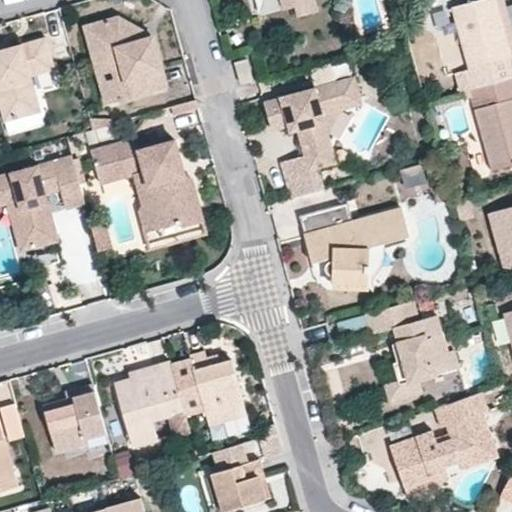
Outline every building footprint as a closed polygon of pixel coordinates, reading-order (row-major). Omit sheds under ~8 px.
[(280,0),(283,9),(296,5),(298,13),(316,8),(313,0),(280,0)] [(511,64),(494,0),(474,0),(453,6),(459,31),(470,72),(464,73),(468,89),(473,88),(474,88),(511,77),(511,64)] [(511,63),(511,35),(502,0),(494,0),(511,64),(511,63)] [(166,85),(150,35),(141,37),(137,27),(118,14),(83,26),(95,67),(112,63),(120,60),(125,78),(117,80),(122,98),(166,85)] [(470,72),(459,31),(452,33),(464,73),(470,72)] [(10,49),(12,56),(3,59),(1,51),(0,51),(0,99),(4,114),(6,120),(33,112),(23,79),(33,76),(53,70),(44,39),(10,49)] [(12,56),(10,49),(1,51),(3,59),(12,56)] [(120,60),(112,63),(117,80),(125,78),(120,60)] [(246,62),(236,65),(241,83),(251,80),(246,62)] [(33,76),(23,79),(33,112),(42,110),(33,76)] [(477,107),(470,109),(478,135),(488,170),(511,163),(511,99),(511,77),(474,88),(473,88),(477,107)] [(337,164),(327,125),(332,113),(365,103),(358,78),(266,103),(273,131),(291,126),(290,120),(301,118),(304,130),(301,135),(300,140),(309,171),(337,164)] [(468,89),(465,90),(470,109),(477,107),(473,88),(468,89)] [(196,100),(169,107),(172,117),(199,110),(196,100)] [(293,133),(304,130),(301,118),(290,120),(291,126),(293,133)] [(352,139),(354,125),(334,123),(332,137),(352,139)] [(101,183),(134,174),(143,207),(151,205),(159,233),(168,230),(175,228),(184,230),(206,225),(194,182),(184,178),(178,180),(175,168),(180,161),(174,142),(139,151),(126,143),(92,152),(101,183)] [(71,209),(86,205),(72,155),(57,160),(71,209)] [(67,210),(71,209),(57,160),(53,161),(67,210)] [(54,214),(67,210),(53,161),(39,164),(54,214)] [(178,180),(184,178),(180,161),(175,168),(178,180)] [(0,205),(9,203),(11,212),(23,209),(35,247),(61,240),(54,214),(39,164),(0,175),(0,205)] [(422,165),(403,170),(407,186),(426,181),(422,165)] [(299,216),(311,257),(323,255),(335,299),(372,288),(369,276),(381,272),(375,247),(410,237),(402,210),(354,223),(348,202),(299,216)] [(511,247),(511,203),(489,210),(500,251),(511,247)] [(23,209),(11,212),(22,251),(35,247),(23,209)] [(511,268),(511,247),(500,251),(506,270),(511,268)] [(394,325),(399,344),(404,361),(394,364),(398,380),(400,385),(421,380),(459,369),(455,347),(446,350),(437,314),(418,318),(413,300),(366,313),(372,332),(383,329),(394,325)] [(337,318),(339,330),(366,326),(364,315),(337,318)] [(399,344),(389,346),(391,358),(394,364),(404,361),(399,344)] [(203,349),(188,354),(206,419),(208,424),(222,420),(220,410),(244,404),(230,357),(218,361),(207,363),(205,355),(203,349)] [(218,361),(215,352),(205,355),(207,363),(218,361)] [(153,434),(149,420),(169,414),(169,410),(182,406),(168,358),(140,367),(135,375),(127,376),(111,381),(130,446),(154,439),(153,434)] [(126,370),(127,376),(135,375),(140,367),(126,370)] [(385,383),(391,400),(424,392),(421,380),(400,385),(398,380),(385,383)] [(87,443),(85,437),(105,432),(92,384),(75,390),(77,397),(66,400),(44,406),(58,451),(87,443)] [(77,397),(75,390),(65,393),(66,400),(77,397)] [(445,475),(439,458),(453,454),(459,470),(468,467),(469,471),(486,464),(485,460),(491,458),(488,448),(492,447),(486,430),(482,431),(476,415),(480,414),(489,411),(482,392),(434,409),(441,428),(446,426),(451,440),(434,445),(429,432),(389,446),(403,489),(445,475)] [(246,413),(244,404),(220,410),(222,420),(246,413)] [(482,431),(486,430),(480,414),(476,415),(482,431)] [(0,490),(20,485),(14,464),(5,467),(2,457),(10,454),(0,418),(0,490)] [(130,450),(114,453),(120,479),(135,476),(130,450)] [(10,454),(2,457),(5,467),(14,464),(10,454)] [(453,454),(439,458),(445,475),(459,470),(453,454)] [(265,475),(261,459),(213,473),(224,510),(264,499),(258,477),(265,475)] [(265,475),(258,477),(264,499),(271,497),(265,475)] [(403,489),(405,494),(447,480),(445,475),(403,489)] [(511,475),(500,496),(511,502),(511,475)] [(147,511),(143,497),(110,505),(111,511),(147,511)]
